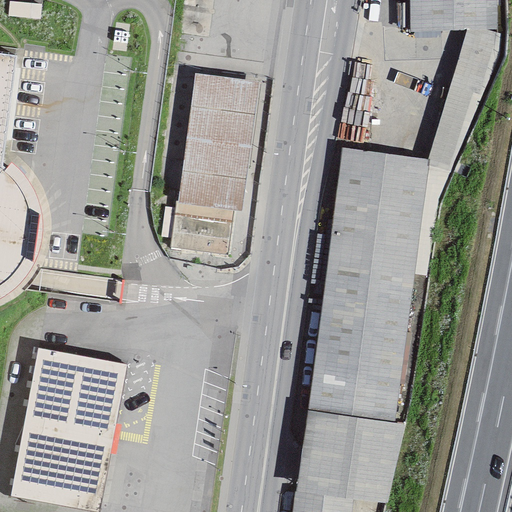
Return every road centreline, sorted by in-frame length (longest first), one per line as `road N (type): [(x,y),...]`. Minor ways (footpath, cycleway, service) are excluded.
road 1 (secondary): [(252,476),(318,0)]
road 2 (motorway): [(511,343),(477,511)]
